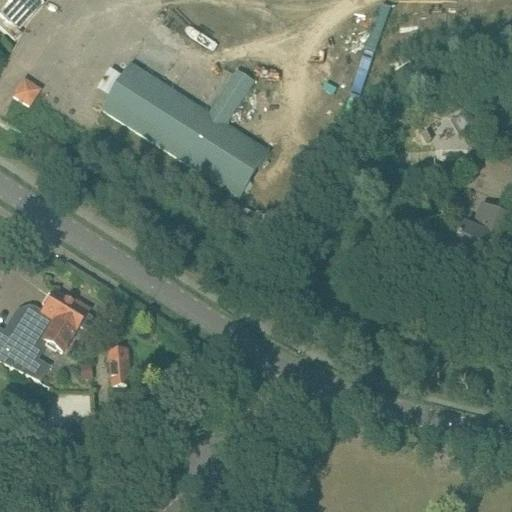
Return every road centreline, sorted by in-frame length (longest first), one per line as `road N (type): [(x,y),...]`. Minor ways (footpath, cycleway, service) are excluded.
road 1 (tertiary): [(312,377),(0,180)]
road 2 (unclassified): [(0,446),(124,415),(182,429),(221,464)]
road 3 (tertiary): [(511,439),(440,423),(312,377)]
